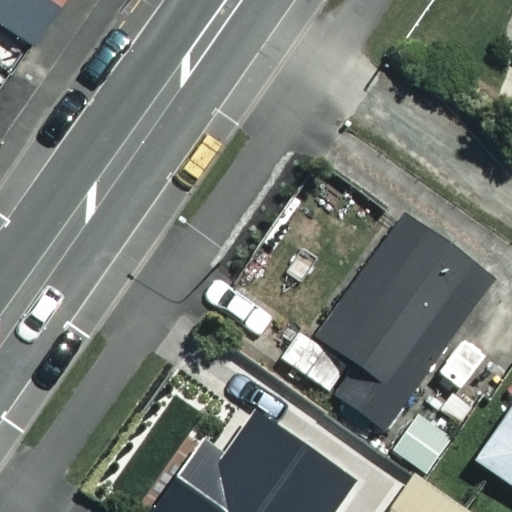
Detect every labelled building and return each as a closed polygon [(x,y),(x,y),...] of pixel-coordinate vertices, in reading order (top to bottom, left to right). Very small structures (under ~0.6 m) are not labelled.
[(0,0),(0,37),(10,44),(39,0),(0,0)] [(488,276),(402,215),(317,335),(353,360),(330,392),(380,428),(488,276)] [(511,399),(471,457),(511,485),(511,399)] [(327,511),(352,475),(253,411),(225,454),(201,438),(152,511),(327,511)] [(462,511),(409,478),(387,511),(462,511)]
